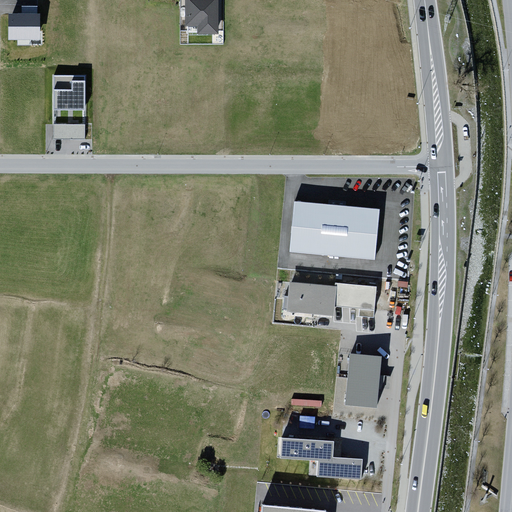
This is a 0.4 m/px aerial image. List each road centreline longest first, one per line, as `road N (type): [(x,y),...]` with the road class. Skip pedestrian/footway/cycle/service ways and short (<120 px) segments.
road 1 (unclassified): [(438,165),(0,165)]
road 2 (secondary): [(438,165),(436,346),(416,511)]
road 3 (residential): [(400,334),(384,511)]
road 4 (secondary): [(423,0),(438,165)]
road 5 (unknown): [(400,334),(277,319)]
